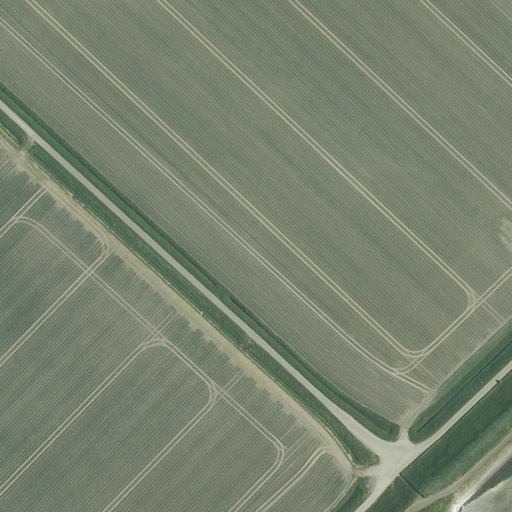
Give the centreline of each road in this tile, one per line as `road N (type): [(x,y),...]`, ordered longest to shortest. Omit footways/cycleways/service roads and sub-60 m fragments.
road 1 (unclassified): [(403,465),(308,390),(0,107)]
road 2 (unclassified): [(403,465),(511,364)]
